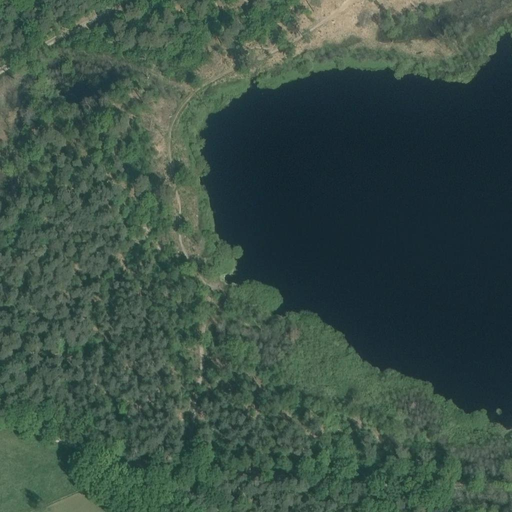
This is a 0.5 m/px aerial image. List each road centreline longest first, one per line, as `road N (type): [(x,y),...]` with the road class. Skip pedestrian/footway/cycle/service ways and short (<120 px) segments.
road 1 (track): [(357,476),(138,465),(0,416)]
road 2 (track): [(511,481),(357,476)]
